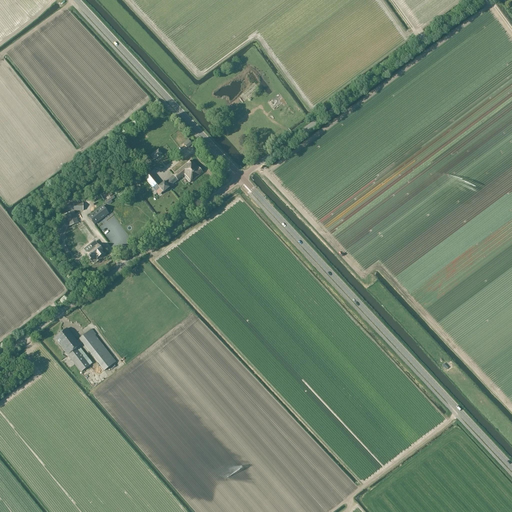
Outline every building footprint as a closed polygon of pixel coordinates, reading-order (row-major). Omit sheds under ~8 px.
[(191,144),(188,140),(183,144),(187,148),(191,144)] [(158,151),(151,156),(154,160),(161,155),(158,151)] [(150,174),(145,178),(158,194),(159,196),(162,193),(163,193),(169,188),(177,181),(178,181),(181,178),(182,177),(181,177),(184,175),(190,183),(202,173),(198,168),(197,168),(191,161),(190,161),(188,163),(164,183),(164,182),(160,186),(150,174)] [(109,190),(100,195),(104,201),(106,199),(107,200),(105,201),(106,203),(107,203),(111,200),(115,198),(113,196),(109,198),(108,198),(112,195),(109,190)] [(74,211),(83,211),(83,203),(65,202),(65,211),(71,211),(65,214),(69,226),(78,223),(74,211)] [(94,225),(108,214),(102,206),(100,208),(99,207),(88,217),(94,225)] [(93,248),(87,253),(92,260),(95,258),(96,259),(103,254),(101,252),(102,251),(95,242),(91,245),(93,248)] [(116,362),(95,335),(96,335),(92,330),(77,341),(67,329),(54,339),(81,372),(90,365),(77,349),(80,345),(82,344),(104,371),(116,362)]
